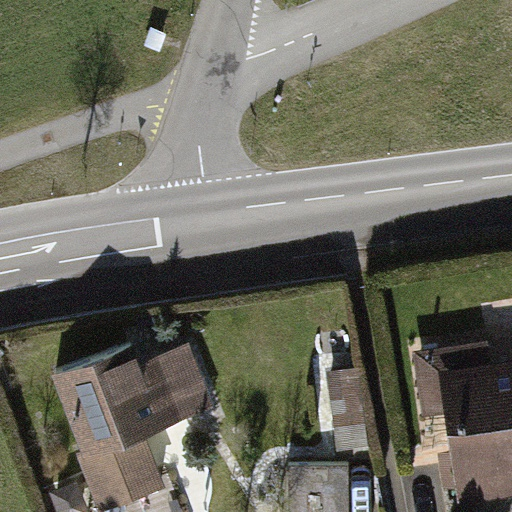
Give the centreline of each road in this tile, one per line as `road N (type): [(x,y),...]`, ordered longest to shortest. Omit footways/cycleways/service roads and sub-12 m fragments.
road 1 (primary): [(511,184),(210,224)]
road 2 (primary): [(210,224),(0,260)]
road 3 (residential): [(399,0),(208,86)]
road 4 (unclassified): [(208,86),(200,155),(210,224)]
